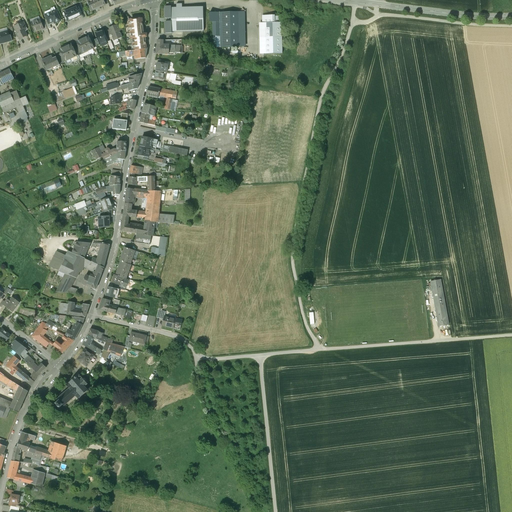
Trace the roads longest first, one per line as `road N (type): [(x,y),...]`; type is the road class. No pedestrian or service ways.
road 1 (track): [(318,350),(303,316),(292,248),(319,100),(355,2)]
road 2 (residential): [(92,315),(149,65),(153,0)]
road 3 (residential): [(92,315),(175,336),(204,359),(318,350)]
road 4 (track): [(318,350),(511,335)]
road 5 (secondary): [(338,0),(511,16)]
road 6 (track): [(258,511),(209,415),(195,353)]
road 7 (tertiary): [(0,64),(146,0)]
road 8 (track): [(275,511),(259,355)]
